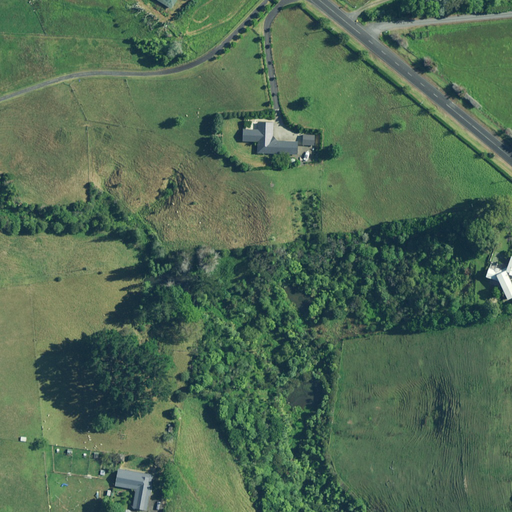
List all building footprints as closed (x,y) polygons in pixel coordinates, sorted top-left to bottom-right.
[(156,0),(172,9),(177,0),(156,0)] [(273,142),(274,123),(259,122),(258,130),(243,129),(243,142),(258,142),(257,153),(279,154),(279,142),(273,142)] [(316,136),(304,135),(303,145),(315,146),(316,136)] [(496,272),(494,269),(488,268),(485,277),(493,279),(496,277),(498,281),(508,300),(511,297),(511,284),(504,268),(500,271),(496,272)] [(155,477),(119,468),(115,486),(136,491),(132,508),(147,511),(155,477)]
